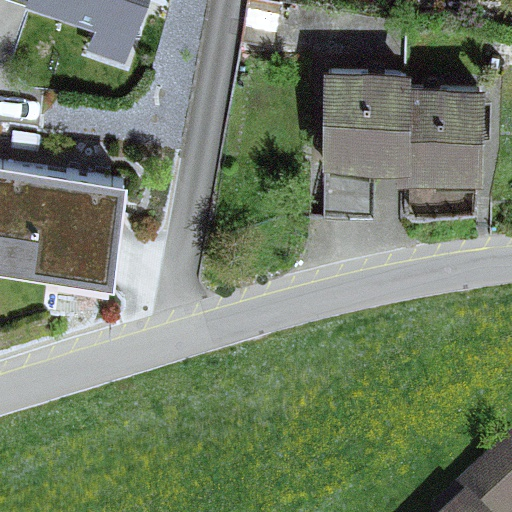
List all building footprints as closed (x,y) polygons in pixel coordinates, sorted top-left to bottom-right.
[(75,0),(129,16),(134,0),(75,0)] [(395,169),(398,169),(399,82),(399,71),(323,70),(323,155),(319,155),(318,206),(369,207),(369,155),(396,155),(395,169)] [(489,83),(399,82),(398,169),(488,170),(489,83)] [(0,250),(107,266),(122,169),(0,151),(0,250)] [(511,511),(511,448),(508,444),(465,482),(491,511),(511,511)] [(491,511),(465,482),(431,511),(491,511)]
